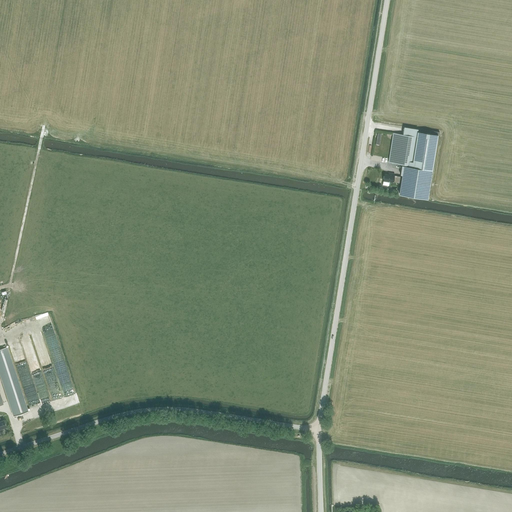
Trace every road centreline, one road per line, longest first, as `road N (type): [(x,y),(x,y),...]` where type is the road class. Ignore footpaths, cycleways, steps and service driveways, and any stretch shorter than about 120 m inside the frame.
road 1 (unclassified): [(318,430),(387,0)]
road 2 (unclassified): [(0,454),(156,408),(318,430)]
